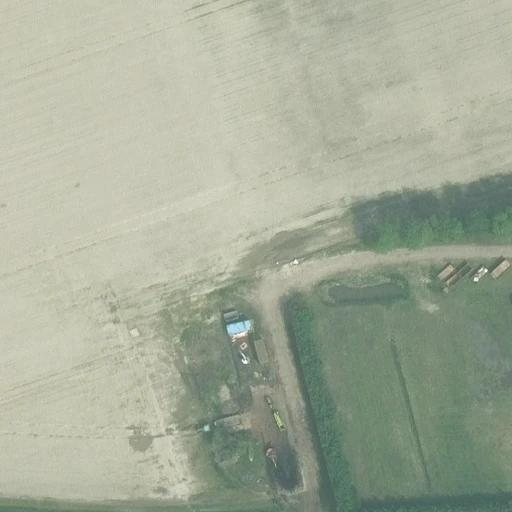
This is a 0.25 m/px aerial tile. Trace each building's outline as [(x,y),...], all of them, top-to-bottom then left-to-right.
[(334,87),(324,89),(329,114),(340,111),(334,87)] [(472,121),(472,131),(496,130),(495,120),(472,121)] [(376,130),(376,141),(400,141),(400,129),(376,130)] [(511,386),(511,305),(468,312),(480,391),(511,386)] [(511,395),(486,399),(487,410),(511,406),(511,395)] [(283,440),(265,443),(269,470),(288,466),(283,440)] [(500,492),(511,490),(511,445),(492,448),(500,492)] [(379,505),(372,467),(354,470),(361,508),(379,505)]
